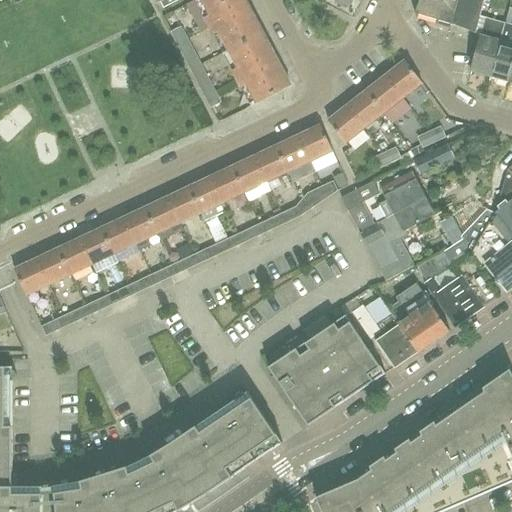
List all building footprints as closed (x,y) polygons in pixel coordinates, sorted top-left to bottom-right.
[(153,0),(157,5),(161,3),(164,9),(180,0),(153,0)] [(205,18),(209,27),(249,6),(247,7),(243,0),(201,0),(210,16),(205,18)] [(459,0),(420,0),(415,13),(452,24),(459,0)] [(484,0),(459,0),(452,24),(474,33),(480,16),(484,0)] [(250,7),(249,6),(209,27),(214,36),(220,33),(229,50),(263,32),(256,18),(255,17),(253,18),(248,8),(250,7)] [(472,71),(491,76),(506,24),(486,18),(481,36),(471,71),(472,71)] [(491,76),(509,81),(511,72),(511,25),(506,24),(491,76)] [(221,102),(181,28),(172,33),(211,107),(221,102)] [(271,47),(263,32),(229,50),(238,68),(233,70),(238,79),(277,59),(277,58),(275,59),(269,49),(271,48),(271,47)] [(248,85),(257,103),(291,86),(283,71),(283,70),(283,69),(281,70),(275,60),(277,59),(238,79),(242,88),(248,85)] [(386,76),(403,98),(422,83),(405,61),(386,76)] [(367,91),(384,113),(403,98),(386,76),(367,91)] [(384,113),(367,91),(348,106),(365,128),(384,113)] [(365,128),(348,106),(329,121),(346,143),(365,128)] [(333,151),(329,144),(321,125),(299,136),(311,161),(333,151)] [(446,138),(446,137),(441,127),(430,132),(436,142),(446,138)] [(436,142),(430,132),(418,137),(423,148),(436,142)] [(277,146),(289,172),(311,161),(299,136),(277,146)] [(255,156),(267,182),(289,172),(277,146),(255,156)] [(384,153),(390,165),(402,159),(396,148),(384,153)] [(390,165),(384,153),(373,159),(378,170),(390,165)] [(233,167),(245,193),(267,182),(255,156),(233,167)] [(211,177),(223,203),(245,193),(233,167),(211,177)] [(511,175),(508,171),(496,214),(511,232),(511,175)] [(387,219),(426,198),(413,173),(383,189),(389,200),(379,206),(387,219)] [(223,203),(211,177),(189,187),(201,213),(206,223),(228,213),(223,203)] [(323,187),(328,198),(338,192),(334,182),(323,187)] [(380,194),(377,188),(374,182),(342,198),(348,210),(380,194)] [(167,198),(179,224),(201,213),(189,187),(167,198)] [(302,200),(308,212),(328,198),(323,187),(308,194),(302,200)] [(167,198),(145,208),(157,234),(161,241),(183,231),(179,224),(167,198)] [(387,219),(361,233),(382,271),(401,261),(392,245),(409,236),(406,230),(409,229),(412,230),(417,228),(417,225),(435,214),(426,198),(387,219)] [(282,214),(287,224),(301,217),(308,212),(302,200),(296,208),(282,214)] [(462,218),(472,212),(465,200),(455,205),(462,218)] [(157,234),(145,208),(123,218),(139,253),(153,246),(149,238),(157,234)] [(260,224),(265,234),(287,224),(282,214),(260,224)] [(487,266),(508,291),(511,287),(511,232),(496,214),(488,227),(473,255),(483,269),(487,266)] [(139,253),(123,218),(101,229),(113,254),(117,263),(139,253)] [(238,235),(243,244),(265,234),(260,224),(238,235)] [(79,239),(91,265),(92,264),(113,254),(101,229),(79,239)] [(216,245),(221,255),(243,244),(238,235),(216,245)] [(58,249),(69,275),(91,265),(79,239),(58,249)] [(466,240),(463,241),(422,264),(413,269),(421,284),(473,254),(466,240)] [(175,260),(187,254),(180,241),(168,247),(175,260)] [(194,255),(199,265),(221,255),(216,245),(194,255)] [(36,260),(47,285),(69,275),(58,249),(36,260)] [(172,266),(177,275),(199,265),(194,255),(172,266)] [(36,260),(14,270),(26,295),(47,285),(36,260)] [(150,276),(155,286),(177,275),(172,266),(150,276)] [(128,286),(133,296),(155,286),(150,276),(128,286)] [(457,326),(484,307),(463,277),(444,291),(434,277),(427,283),(457,326)] [(389,308),(392,313),(419,353),(451,331),(418,283),(396,297),(399,301),(389,308)] [(106,297),(111,306),(133,296),(128,286),(106,297)] [(84,307),(89,317),(111,306),(106,297),(84,307)] [(63,317),(67,327),(89,317),(84,307),(63,317)] [(338,308),(331,313),(335,319),(342,314),(338,308)] [(419,353),(392,313),(382,320),(390,331),(376,340),(396,368),(419,353)] [(310,341),(270,368),(269,368),(309,427),(386,375),(346,316),(332,326),(325,315),(303,330),(310,341)] [(63,317),(42,327),(46,337),(67,327),(63,317)] [(13,368),(0,367),(0,511),(43,511),(43,488),(13,487),(13,368)] [(445,511),(511,483),(511,372),(511,370),(358,476),(359,480),(316,498),(322,511),(445,511)] [(54,487),(55,494),(56,511),(179,511),(181,511),(207,495),(283,444),(248,393),(172,444),(151,457),(128,468),(81,482),(54,487)] [(486,502),(486,511),(504,511),(504,501),(486,502)]
